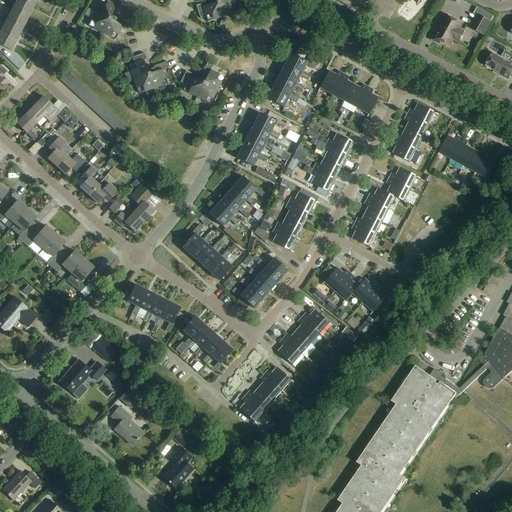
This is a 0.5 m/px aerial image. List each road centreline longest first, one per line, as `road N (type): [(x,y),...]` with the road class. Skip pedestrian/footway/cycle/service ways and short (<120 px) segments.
road 1 (residential): [(511,238),(431,326),(433,353),(451,362),(509,277)]
road 2 (unclassified): [(137,257),(194,186),(251,79),(259,57),(252,33)]
road 3 (residential): [(89,309),(165,347),(212,388),(252,336)]
road 4 (residential): [(350,53),(369,27),(511,103)]
road 5 (residential): [(137,257),(0,133)]
road 6 (residential): [(327,236),(405,84)]
road 7 (unclassified): [(157,511),(47,415)]
road 8 (residential): [(252,336),(137,257)]
road 9 (residential): [(0,113),(39,72),(78,0)]
road 10 (residential): [(252,336),(302,280),(327,236)]
road 11 (unclassified): [(511,141),(405,84)]
